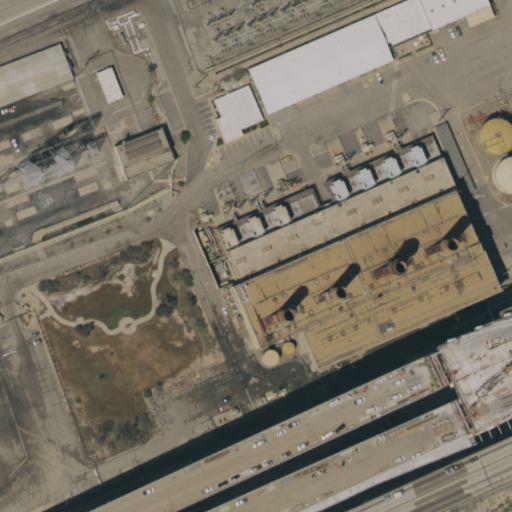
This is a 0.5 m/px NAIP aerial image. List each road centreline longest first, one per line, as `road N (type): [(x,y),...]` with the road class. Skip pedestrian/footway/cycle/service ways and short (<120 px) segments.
road 1 (motorway): [(511,332),(126,511)]
road 2 (motorway): [(245,511),(511,388)]
